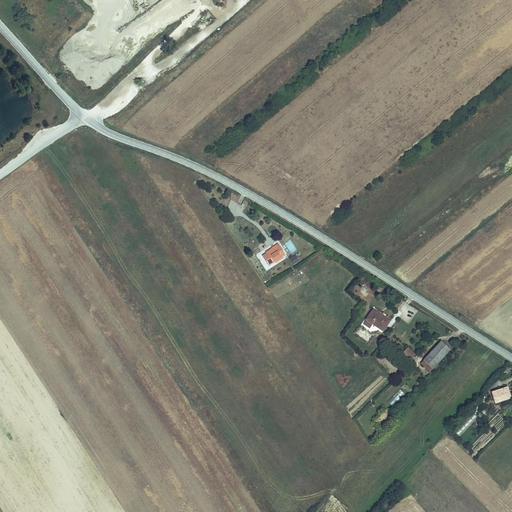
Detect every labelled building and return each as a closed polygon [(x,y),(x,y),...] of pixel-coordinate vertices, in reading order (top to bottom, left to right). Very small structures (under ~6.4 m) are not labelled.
[(282,257),(280,254),(283,252),(278,244),(272,249),(273,250),(263,256),(269,266),(282,257)] [(390,321),(374,310),(367,320),(373,324),(383,331),(390,321)] [(373,324),(367,320),(364,324),(370,328),(373,324)] [(434,368),(451,350),(442,341),(424,360),(434,368)] [(411,359),(415,355),(408,348),(404,352),(411,359)] [(434,368),(424,360),(421,363),(431,372),(434,368)] [(510,398),(507,391),(509,391),(508,388),(493,393),(496,403),(510,398)] [(393,407),(405,394),(400,389),(388,401),(393,407)] [(479,409),(483,404),(478,400),(472,406),(474,408),(475,406),(479,409)] [(489,409),(494,403),(490,400),(483,407),(485,409),(482,412),(487,415),(489,413),(487,411),(489,409)] [(380,427),(390,417),(384,412),(375,422),(380,427)] [(460,437),(478,418),(472,412),(454,431),(460,437)]
